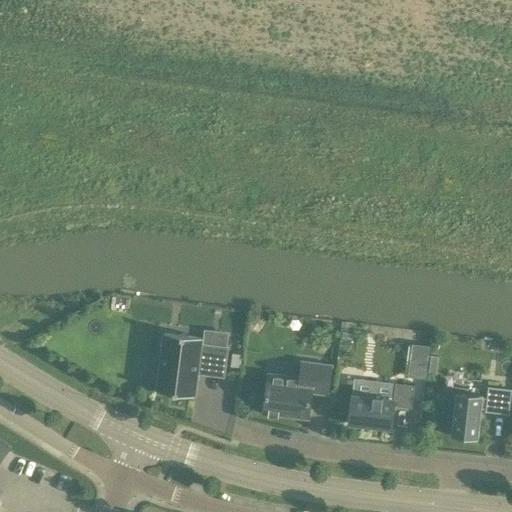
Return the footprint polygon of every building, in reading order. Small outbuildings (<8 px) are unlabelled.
[(163,333),(156,392),(194,396),(197,373),(223,376),(227,347),(201,344),(202,338),(163,333)] [(232,353),(231,366),(240,367),(242,354),(232,353)] [(430,355),(428,370),(436,371),(438,356),(430,355)] [(299,377),(268,373),(263,412),(268,413),(268,415),(278,416),(278,414),(309,418),(312,392),(328,394),(332,364),(302,361),(299,377)] [(410,364),(409,376),(425,378),(426,366),(410,364)] [(352,394),(348,423),(391,428),(394,405),(411,408),(414,385),(395,383),(393,398),(352,394)] [(468,390),(453,388),(450,406),(454,407),(450,435),(478,438),(481,409),(485,409),(485,411),(509,414),(511,389),(488,386),(486,397),(483,397),(483,395),(467,393),(468,390)]
